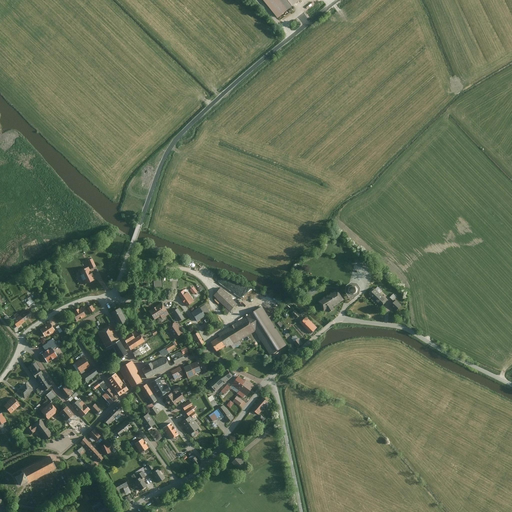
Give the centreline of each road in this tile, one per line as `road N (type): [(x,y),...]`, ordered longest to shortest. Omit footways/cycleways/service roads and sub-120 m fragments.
road 1 (unclassified): [(326,9),(170,145),(112,300)]
road 2 (residential): [(272,376),(341,320),(402,327),(511,385)]
road 3 (unclassified): [(302,511),(272,376)]
road 4 (residential): [(112,300),(178,300),(211,349)]
